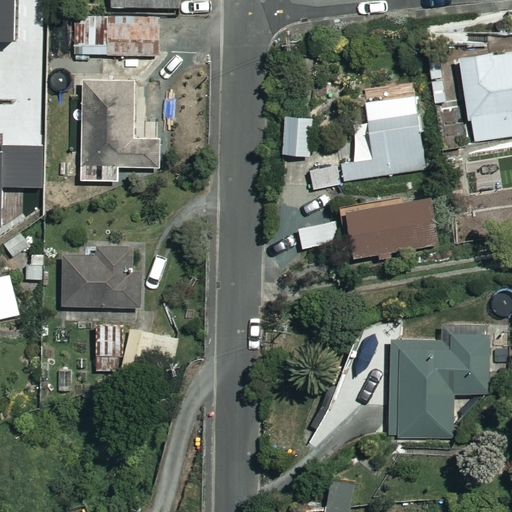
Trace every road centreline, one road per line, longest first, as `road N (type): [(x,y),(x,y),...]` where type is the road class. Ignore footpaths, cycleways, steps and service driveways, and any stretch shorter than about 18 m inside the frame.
road 1 (residential): [(249,351),(253,4)]
road 2 (residential): [(249,351),(209,374),(183,423),(157,511)]
road 3 (residential): [(245,511),(249,351)]
